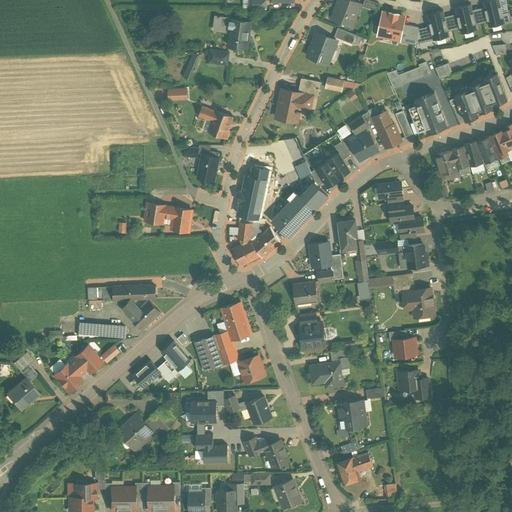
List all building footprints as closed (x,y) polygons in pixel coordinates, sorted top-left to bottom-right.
[(265,0),(247,0),(248,8),(265,8),(265,0)] [(356,3),(347,0),(335,0),(329,18),(351,27),(360,5),(356,3)] [(375,4),(364,0),(356,0),(356,3),(360,5),(373,10),(375,4)] [(482,8),(477,9),(480,24),(486,23),(487,27),(504,23),(497,0),(486,0),(481,1),(482,8)] [(480,24),(477,9),(472,11),(470,4),(453,8),(455,15),(450,16),(454,29),(458,29),(459,33),(476,29),(475,25),(480,24)] [(405,16),(380,10),(375,37),(414,45),(418,28),(403,25),(405,16)] [(454,29),(450,16),(444,18),(442,10),(425,15),(428,26),(418,28),(414,45),(449,36),(447,31),(454,29)] [(225,48),(243,50),(246,22),(215,18),(213,33),(226,35),(225,48)] [(352,37),(335,30),(331,39),(337,41),(348,46),(352,37)] [(331,39),(315,33),(305,58),(327,67),(337,41),(331,39)] [(504,44),(492,45),(492,55),(505,54),(504,44)] [(228,53),(208,52),(207,66),(227,68),(228,53)] [(188,80),(198,56),(191,53),(180,77),(188,80)] [(426,63),(397,73),(396,69),(385,73),(391,89),(401,86),(401,83),(430,74),(426,63)] [(447,63),(434,68),(437,78),(451,73),(447,63)] [(483,76),(496,105),(507,101),(494,71),(483,76)] [(481,112),(496,105),(483,76),(469,82),(481,112)] [(338,91),(340,79),(323,77),(321,89),(338,91)] [(295,91),(277,87),(270,120),(296,125),(298,114),(309,116),(312,98),(316,99),(320,82),(298,78),(295,91)] [(481,112),(469,82),(451,90),(463,119),(481,112)] [(163,96),(165,90),(157,88),(156,94),(163,96)] [(186,89),(168,89),(168,102),(186,101),(186,89)] [(411,101),(413,105),(406,108),(416,132),(424,129),(426,135),(447,127),(434,92),(411,101)] [(233,117),(199,106),(195,118),(209,123),(206,132),(225,139),(233,117)] [(387,111),(373,117),(386,148),(387,148),(402,141),(394,123),(392,124),(387,111)] [(501,132),(487,136),(495,160),(508,155),(505,151),(510,148),(511,149),(511,127),(510,125),(501,132)] [(340,137),(347,132),(342,126),(335,130),(340,137)] [(370,133),(350,143),(359,160),(379,149),(370,133)] [(486,136),(474,141),(483,164),(495,160),(486,136)] [(473,141),(460,145),(466,167),(480,163),(473,141)] [(467,174),(459,145),(428,154),(434,176),(455,170),(457,177),(467,174)] [(195,149),(184,148),(183,156),(195,158),(195,149)] [(339,152),(327,160),(328,161),(339,178),(351,171),(339,152)] [(217,159),(201,156),(196,179),(212,182),(217,159)] [(328,161),(316,168),(328,187),(340,179),(339,178),(328,161)] [(293,195),(270,220),(287,236),(323,197),(290,167),(278,180),(293,195)] [(266,180),(257,178),(246,175),(238,214),(241,215),(254,217),(254,218),(265,220),(268,205),(261,204),(264,189),(266,180)] [(400,181),(372,184),(374,201),(384,200),(384,203),(403,201),(400,181)] [(192,210),(146,202),(143,222),(162,225),(163,219),(170,220),(168,230),(189,233),(192,210)] [(401,202),(384,205),(387,224),(412,220),(411,208),(402,209),(401,202)] [(354,219),(334,221),(337,253),(358,251),(357,245),(365,244),(363,229),(355,230),(354,219)] [(420,220),(396,224),(398,241),(423,237),(420,220)] [(251,224),(238,222),(236,239),(249,241),(251,224)] [(278,239),(267,226),(249,241),(257,257),(278,239)] [(247,242),(230,250),(238,268),(257,257),(247,242)] [(423,244),(406,246),(398,247),(398,252),(407,252),(409,267),(426,265),(426,264),(428,264),(427,256),(425,256),(423,244)] [(339,254),(325,256),(327,270),(332,270),(333,279),(342,278),(339,254)] [(332,270),(327,270),(315,272),(316,283),(333,281),(333,279),(332,270)] [(410,283),(409,274),(366,278),(367,288),(400,285),(400,284),(410,283)] [(315,280),(289,283),(292,306),(318,303),(315,280)] [(355,283),(357,299),(367,298),(366,282),(355,283)] [(154,285),(113,287),(113,300),(114,299),(131,299),(155,298),(154,285)] [(431,288),(404,292),(405,301),(407,300),(408,309),(414,308),(415,317),(434,314),(434,309),(432,293),(431,293),(431,288)] [(131,317),(140,309),(131,299),(114,299),(131,317)] [(131,317),(130,318),(142,330),(161,312),(149,300),(140,309),(131,317)] [(241,301),(221,308),(228,330),(232,340),(233,340),(251,334),(241,301)] [(299,315),(300,325),(316,323),(314,313),(299,315)] [(127,324),(78,322),(77,337),(126,340),(127,324)] [(300,325),(296,325),(299,351),(325,348),(322,322),(316,323),(300,325)] [(239,359),(233,340),(232,340),(228,330),(195,341),(205,371),(239,359)] [(182,345),(187,341),(182,335),(177,338),(182,345)] [(415,337),(394,340),(395,352),(400,352),(401,356),(417,354),(415,337)] [(174,367),(180,373),(188,366),(186,364),(190,360),(173,341),(161,351),(168,359),(174,367)] [(61,363),(49,374),(66,393),(79,382),(74,377),(83,369),(88,375),(102,363),(97,357),(83,342),(68,355),(72,360),(65,367),(61,363)] [(117,353),(110,345),(97,357),(104,365),(117,353)] [(259,356),(239,362),(245,382),(251,380),(253,381),(257,379),(258,378),(265,375),(259,356)] [(164,375),(169,371),(174,367),(168,359),(158,368),(162,372),(164,375)] [(161,373),(162,372),(158,368),(151,360),(133,376),(144,387),(161,373)] [(340,362),(311,366),(313,379),(325,378),(326,387),(343,385),(340,362)] [(174,367),(169,371),(174,377),(180,373),(174,367)] [(409,369),(394,371),(396,391),(412,389),(409,369)] [(169,382),(174,377),(169,371),(164,375),(162,372),(161,373),(169,382)] [(26,377),(7,393),(7,394),(9,392),(14,399),(13,400),(20,409),(28,402),(27,400),(37,392),(38,393),(39,392),(26,377)] [(382,396),(381,387),(364,389),(365,398),(382,396)] [(228,415),(238,410),(232,396),(222,400),(228,415)] [(264,396),(247,402),(254,423),(272,417),(264,396)] [(217,412),(217,400),(191,401),(191,412),(217,412)] [(363,400),(338,403),(340,418),(346,417),(348,428),(367,425),(363,400)] [(150,415),(150,416),(160,427),(164,431),(175,421),(161,406),(150,415)] [(217,422),(217,412),(191,412),(192,422),(217,422)] [(138,414),(129,422),(129,421),(118,431),(130,445),(140,436),(144,441),(154,432),(145,421),(138,413),(137,413),(138,414)] [(145,421),(154,432),(160,427),(150,416),(145,421)] [(204,445),(213,445),(213,435),(196,435),(197,448),(204,448),(204,445)] [(269,469),(288,462),(279,439),(263,445),(260,436),(243,442),(248,455),(261,450),(269,469)] [(341,453),(358,449),(356,441),(339,444),(341,453)] [(204,462),(228,461),(227,444),(213,445),(204,445),(204,448),(204,462)] [(364,452),(332,463),(340,486),(354,481),(352,476),(370,469),(364,452)] [(250,486),(266,486),(266,475),(250,475),(250,486)] [(292,479),(274,486),(283,508),(302,501),(298,491),(297,492),(292,479)] [(85,483),(83,481),(79,482),(77,484),(75,484),(75,488),(73,488),(73,497),(69,497),(69,498),(92,497),(96,497),(96,483),(85,483)] [(393,484),(383,485),(384,499),(395,498),(393,484)] [(161,486),(149,486),(149,510),(162,510),(161,486)] [(174,510),(174,486),(161,486),(162,510),(174,510)] [(124,487),(111,487),(111,511),(124,511),(124,487)] [(136,511),(136,487),(124,487),(124,511),(136,511)] [(236,491),(219,491),(218,491),(218,492),(218,493),(217,493),(217,502),(219,502),(219,511),(218,511),(236,511),(237,511),(236,511),(236,491)] [(204,511),(204,492),(189,492),(189,496),(189,501),(190,502),(189,511),(204,511)] [(92,497),(69,498),(69,507),(71,507),(72,511),(92,511),(92,497)]
